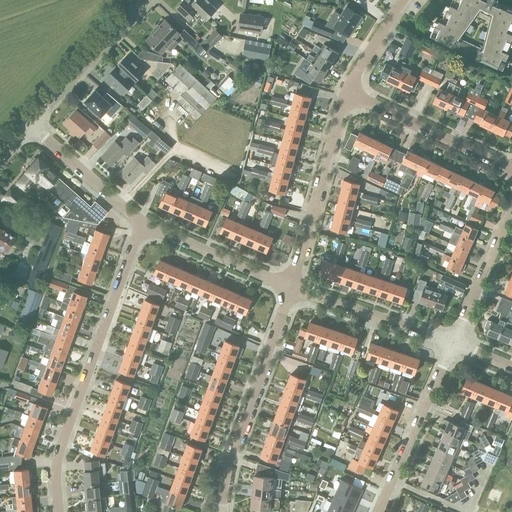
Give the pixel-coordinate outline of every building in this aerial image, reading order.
[(191,26),(202,15),(197,11),(188,3),(190,0),(184,0),(176,8),(188,19),(186,22),(191,26)] [(193,0),(190,0),(188,3),(197,11),(202,15),(204,17),(204,18),(206,20),(216,9),(213,7),(206,0),(197,0),(195,2),(193,0)] [(436,27),(434,26),(430,36),(450,46),(451,45),(453,46),(448,53),(448,54),(478,68),(478,67),(480,59),(482,60),(503,70),(507,60),(505,60),(510,51),(508,50),(511,41),(510,41),(511,37),(511,9),(496,2),(496,0),(454,0),(453,3),(451,3),(447,11),(446,10),(442,19),(440,18),(436,27)] [(349,36),(356,24),(358,25),(360,25),(363,20),(362,18),(361,17),(361,16),(346,7),(334,27),(349,36)] [(265,17),(241,13),(238,30),(263,34),(265,17)] [(305,27),(308,20),(301,18),(299,25),(305,27)] [(174,40),(179,34),(203,57),(206,60),(210,56),(221,63),(223,59),(219,57),(219,56),(210,50),(200,44),(184,29),(180,34),(165,20),(156,30),(174,47),(178,43),(174,40)] [(314,21),(310,29),(331,37),(334,29),(314,21)] [(216,29),(206,39),(213,46),(223,36),(216,29)] [(174,47),(156,30),(146,40),(161,54),(166,48),(170,51),(174,47)] [(317,53),(332,62),(338,53),(330,47),(333,40),(319,35),(316,39),(323,43),(320,48),(315,45),(312,50),(317,53)] [(282,47),(285,43),(276,37),(273,40),(282,47)] [(417,42),(406,37),(399,52),(410,57),(417,42)] [(292,51),(296,45),(290,42),(286,47),(292,51)] [(419,51),(438,59),(441,51),(423,43),(419,51)] [(245,44),(243,56),(267,61),(269,49),(245,44)] [(162,62),(163,57),(143,49),(137,56),(140,59),(156,61),(162,62)] [(326,72),(332,62),(317,53),(314,57),(309,54),(306,59),(311,63),(326,72)] [(118,69),(128,78),(131,76),(136,80),(144,72),(127,55),(118,64),(120,66),(118,69)] [(174,64),(162,62),(156,61),(156,68),(162,75),(174,64)] [(397,85),(407,64),(403,61),(399,70),(393,67),(393,66),(386,63),(379,77),(386,80),(397,85)] [(320,82),(326,72),(311,63),(305,71),(299,67),(295,73),(308,82),(312,77),(320,82)] [(180,64),(165,80),(180,94),(176,99),(197,119),(217,98),(216,97),(219,95),(211,88),(215,84),(211,80),(207,84),(203,82),(201,84),(180,64)] [(407,64),(397,85),(409,91),(410,90),(413,91),(418,82),(414,81),(416,78),(410,75),(413,66),(407,64)] [(427,84),(434,70),(424,66),(418,79),(427,84)] [(126,81),(128,78),(118,69),(116,71),(114,69),(106,78),(123,94),(131,86),(126,81)] [(434,70),(427,84),(437,88),(443,74),(434,70)] [(226,94),(236,82),(230,77),(220,88),(226,94)] [(269,77),(264,90),(269,92),(270,89),(272,90),(273,88),(271,87),(274,79),(269,77)] [(444,107),(455,85),(449,82),(445,91),(439,89),(433,102),(444,107)] [(479,96),(480,96),(481,93),(471,88),(465,100),(463,99),(463,100),(457,97),(461,88),(455,85),(444,107),(456,113),(457,113),(463,116),(469,103),(474,106),(479,96)] [(101,98),(94,91),(85,101),(90,106),(88,108),(96,115),(98,114),(101,117),(105,112),(111,117),(121,106),(109,94),(104,99),(102,97),(101,98)] [(292,106),(307,110),(310,97),(295,93),(292,106)] [(146,95),(137,105),(142,109),(151,100),(146,95)] [(277,106),(280,98),(272,96),(269,104),(277,106)] [(488,100),(480,96),(479,96),(474,106),(479,108),(473,120),(480,123),(480,124),(491,130),(498,116),(486,111),(486,110),(484,109),(488,100)] [(162,97),(155,100),(157,106),(164,103),(162,97)] [(285,108),(287,100),(280,98),(277,106),(285,108)] [(307,110),(292,106),(289,118),(304,122),(307,110)] [(503,118),(507,109),(503,106),(498,116),(491,130),(503,135),(510,138),(511,132),(511,123),(509,122),(509,121),(503,118)] [(91,124),(76,111),(65,124),(72,130),(69,132),(73,136),(76,134),(79,137),(84,131),(90,136),(97,128),(92,123),(91,124)] [(152,131),(132,114),(125,123),(134,130),(135,129),(145,138),(152,131)] [(300,134),(304,122),(289,118),(285,130),(300,134)] [(271,130),(273,122),(265,120),(263,128),(271,130)] [(271,130),(279,132),(281,124),(273,122),(271,130)] [(297,146),(300,134),(285,130),(282,142),(297,146)] [(99,150),(112,136),(106,131),(93,145),(99,150)] [(354,144),(365,149),(370,137),(359,132),(358,136),(351,133),(344,147),(351,151),(354,144)] [(117,143),(115,141),(101,156),(112,166),(123,153),(127,157),(139,142),(134,137),(131,141),(126,137),(122,141),(119,139),(117,143)] [(373,159),(375,154),(381,142),(370,137),(365,149),(362,155),(366,157),(367,156),(373,159)] [(294,158),(297,146),(282,142),(279,154),(294,158)] [(382,143),(381,142),(375,154),(373,159),(378,161),(379,156),(387,159),(394,144),(388,142),(386,142),(386,144),(382,143)] [(169,148),(165,143),(158,148),(163,154),(169,148)] [(264,154),(267,146),(259,144),(257,152),(264,154)] [(272,156),(275,148),(267,146),(264,154),(272,156)] [(399,186),(396,192),(400,194),(403,187),(409,174),(412,167),(418,155),(407,150),(402,162),(399,169),(399,170),(405,173),(399,186)] [(291,169),(294,158),(279,154),(276,165),(291,169)] [(409,174),(403,187),(405,188),(408,190),(414,177),(417,169),(423,172),(428,160),(418,155),(412,167),(409,174)] [(140,164),(134,158),(120,173),(130,183),(141,171),(146,174),(156,164),(147,156),(140,164)] [(352,156),(346,169),(354,173),(360,159),(352,156)] [(35,179),(47,189),(57,177),(46,167),(46,166),(37,158),(36,159),(34,157),(28,164),(31,166),(25,172),(26,172),(17,183),(25,190),(34,180),(35,179)] [(428,160),(423,172),(434,177),(440,165),(428,160)] [(440,165),(434,177),(445,182),(451,167),(445,164),(444,167),(440,165)] [(273,177),(288,181),(291,169),(276,165),(273,177)] [(451,167),(445,182),(452,186),(449,193),(448,193),(446,196),(449,198),(451,193),(453,194),(456,187),(461,175),(457,173),(458,171),(451,167)] [(258,178),(260,170),(252,168),(250,176),(258,178)] [(258,178),(266,180),(268,172),(260,170),(258,178)] [(371,171),(367,179),(383,186),(386,178),(371,171)] [(187,185),(190,177),(183,174),(179,182),(187,185)] [(446,208),(445,210),(449,211),(450,209),(451,209),(455,201),(453,200),(455,196),(457,197),(460,190),(467,192),(472,180),(461,175),(456,187),(453,194),(451,193),(449,198),(448,200),(451,202),(448,209),(446,208)] [(284,194),(288,181),(273,177),(267,176),(265,182),(271,183),(269,190),(284,194)] [(90,206),(78,195),(81,191),(79,189),(75,193),(57,177),(47,189),(69,209),(62,217),(69,218),(80,220),(97,224),(107,212),(94,201),(90,206)] [(171,211),(177,196),(166,192),(170,183),(162,180),(156,193),(163,196),(159,206),(171,211)] [(361,198),(377,202),(378,198),(362,194),(363,193),(357,192),(359,184),(344,180),(341,192),(355,196),(361,198)] [(472,180),(467,192),(473,195),(470,203),(471,203),(468,209),(470,210),(472,204),(474,204),(482,185),(472,180)] [(179,182),(176,189),(183,193),(187,185),(179,182)] [(209,195),(213,187),(205,184),(202,192),(209,195)] [(468,217),(466,220),(469,221),(470,220),(479,225),(483,215),(477,213),(480,207),(479,207),(483,200),(489,203),(488,205),(496,209),(501,198),(493,194),(494,191),(482,185),(474,204),(472,204),(470,210),(473,211),(470,219),(468,217)] [(247,202),(249,203),(252,195),(249,194),(247,193),(236,187),(232,194),(243,201),(243,200),(247,202)] [(17,208),(23,201),(10,190),(5,197),(17,208)] [(209,195),(202,192),(199,200),(202,201),(206,203),(209,195)] [(352,208),(355,196),(341,192),(337,204),(352,208)] [(182,216),(188,201),(177,196),(171,211),(182,216)] [(188,201),(182,216),(194,221),(200,206),(202,201),(199,200),(191,196),(188,201)] [(376,206),(377,202),(361,198),(360,202),(376,206)] [(247,211),(251,203),(249,203),(247,202),(243,200),(243,201),(240,208),(247,211)] [(349,220),(352,208),(337,204),(334,216),(349,220)] [(200,206),(194,221),(205,226),(211,211),(200,206)] [(222,214),(228,217),(231,211),(224,208),(222,214)] [(244,219),(247,211),(240,208),(237,216),(244,219)] [(270,221),(273,213),(266,210),(263,218),(270,221)] [(470,210),(465,219),(466,220),(468,217),(470,219),(473,211),(470,210)] [(346,233),(349,220),(334,216),(331,229),(346,233)] [(419,229),(423,231),(428,220),(421,217),(419,229)] [(75,235),(80,220),(69,218),(64,231),(75,235)] [(238,223),(226,218),(220,232),(232,237),(238,223)] [(267,229),(270,221),(263,218),(259,226),(267,229)] [(355,222),(354,226),(362,228),(364,220),(356,218),(355,222)] [(364,220),(362,228),(365,229),(369,230),(370,229),(371,226),(372,222),(364,220)] [(50,223),(32,267),(44,272),(62,227),(50,223)] [(243,242),(249,228),(238,223),(232,237),(243,242)] [(473,240),(478,229),(465,224),(463,229),(456,226),(454,229),(453,231),(473,240)] [(447,226),(445,230),(452,234),(449,242),(456,246),(468,251),(473,240),(453,231),(454,229),(447,226)] [(92,236),(90,242),(104,246),(108,234),(95,230),(95,229),(88,227),(86,233),(92,236)] [(2,230),(0,228),(0,248),(7,253),(16,238),(2,230)] [(254,247),(261,233),(249,228),(243,242),(254,247)] [(73,241),(75,235),(64,231),(67,232),(64,238),(73,241)] [(272,238),(261,233),(254,247),(266,252),(272,238)] [(412,239),(405,237),(402,247),(408,249),(412,239)] [(100,258),(104,246),(90,242),(86,253),(100,258)] [(336,247),(336,249),(344,252),(347,244),(342,243),(338,242),(336,247)] [(430,255),(421,251),(423,245),(418,243),(416,254),(418,255),(418,256),(428,260),(430,255)] [(451,256),(463,261),(468,251),(456,246),(454,251),(445,247),(444,251),(443,253),(451,256)] [(79,257),(80,252),(73,250),(69,248),(67,253),(71,254),(79,257)] [(429,249),(428,251),(435,254),(436,253),(442,255),(441,258),(449,261),(446,268),(458,273),(461,274),(465,267),(461,266),(463,261),(451,256),(443,253),(444,251),(438,248),(436,252),(429,249)] [(341,260),(344,252),(336,249),(333,257),(341,260)] [(362,250),(360,257),(364,259),(368,260),(370,252),(362,250)] [(100,258),(86,253),(82,265),(96,270),(100,258)] [(357,265),(361,266),(365,268),(368,260),(364,259),(360,257),(357,265)] [(391,268),(394,260),(386,258),(383,265),(391,268)] [(165,279),(171,265),(160,260),(154,274),(165,279)] [(331,279),(336,264),(324,260),(319,275),(331,279)] [(401,263),(398,270),(406,273),(409,266),(401,263)] [(342,283),(347,268),(336,264),(331,279),(342,283)] [(342,283),(354,287),(359,272),(361,266),(357,265),(355,264),(353,270),(347,268),(342,283)] [(96,270),(82,265),(82,266),(76,265),(75,268),(80,270),(77,279),(91,284),(96,270)] [(177,284),(183,270),(171,265),(165,279),(177,284)] [(388,275),(391,268),(383,265),(380,273),(388,275)] [(188,289),(194,275),(183,270),(177,284),(188,289)] [(59,271),(57,277),(70,282),(72,275),(59,271)] [(366,291),(371,276),(359,272),(354,287),(366,291)] [(194,275),(188,289),(194,291),(191,297),(197,299),(200,294),(206,280),(194,275)] [(441,294),(446,284),(451,286),(454,280),(442,275),(436,289),(435,291),(430,306),(442,310),(447,295),(441,294)] [(378,294),(383,280),(371,276),(366,291),(378,294)] [(62,302),(82,309),(86,297),(81,295),(83,290),(51,278),(48,286),(65,292),(62,302)] [(419,302),(430,306),(435,291),(436,289),(425,285),(427,281),(420,279),(417,286),(416,290),(422,292),(419,302)] [(211,299),(217,285),(206,280),(200,294),(211,299)] [(389,298),(394,284),(383,280),(378,294),(389,298)] [(157,298),(161,288),(151,283),(146,294),(157,298)] [(394,284),(389,298),(401,303),(406,288),(394,284)] [(222,304),(229,290),(217,285),(211,299),(222,304)] [(161,288),(157,298),(162,301),(167,290),(161,288)] [(234,309),(240,295),(229,290),(222,304),(234,309)] [(33,318),(41,298),(27,293),(20,313),(33,318)] [(240,295),(234,309),(245,314),(252,300),(240,295)] [(82,309),(62,302),(49,297),(45,296),(44,300),(47,301),(47,302),(60,306),(59,308),(66,310),(64,316),(77,321),(82,309)] [(174,306),(180,308),(184,298),(179,296),(174,306)] [(498,338),(508,315),(511,304),(511,301),(502,297),(496,311),(502,313),(500,319),(498,324),(488,320),(485,326),(489,328),(487,334),(498,338)] [(185,311),(190,300),(184,298),(180,308),(185,311)] [(187,313),(192,315),(198,301),(193,299),(187,313)] [(140,312),(155,317),(159,305),(145,300),(140,312)] [(491,311),(493,305),(483,302),(481,308),(491,311)] [(203,318),(207,308),(202,305),(197,316),(203,318)] [(207,308),(203,318),(208,320),(213,310),(207,308)] [(151,328),(155,317),(140,312),(136,323),(151,328)] [(77,321),(64,316),(55,313),(53,318),(57,319),(54,327),(73,334),(77,321)] [(225,328),(230,318),(224,315),(220,325),(225,328)] [(509,343),(511,335),(511,323),(511,320),(511,316),(508,315),(498,338),(509,343)] [(170,316),(168,321),(178,325),(180,319),(170,316)] [(230,318),(225,328),(231,330),(236,320),(230,318)] [(166,327),(176,331),(178,325),(168,321),(166,327)] [(317,341),(322,326),(310,322),(306,332),(305,337),(317,341)] [(146,340),(151,328),(136,323),(132,335),(146,340)] [(328,345),(333,330),(322,326),(317,341),(328,345)] [(69,346),(73,334),(54,327),(52,335),(41,331),(40,335),(69,346)] [(333,330),(328,345),(340,349),(345,334),(333,330)] [(352,353),(357,338),(345,334),(340,349),(352,353)] [(64,358),(69,346),(40,335),(37,341),(53,347),(50,353),(64,358)] [(142,352),(146,340),(132,335),(128,347),(142,352)] [(298,352),(302,340),(298,338),(292,355),(292,356),(306,360),(307,355),(298,352)] [(159,345),(170,348),(172,343),(161,339),(159,345)] [(197,344),(208,348),(210,342),(199,339),(197,344)] [(217,345),(215,351),(221,353),(235,358),(239,346),(225,341),(222,347),(217,345)] [(383,347),(371,343),(367,358),(379,362),(383,347)] [(205,354),(208,348),(197,344),(195,350),(205,354)] [(168,354),(170,348),(159,345),(157,351),(168,354)] [(316,355),(319,348),(311,345),(308,353),(316,355)] [(64,358),(50,353),(38,348),(31,346),(29,350),(36,353),(43,355),(43,357),(48,359),(46,365),(60,370),(64,358)] [(138,364),(142,352),(128,347),(123,358),(138,364)] [(390,366),(395,351),(383,347),(379,362),(390,366)] [(402,370),(407,355),(395,351),(390,366),(402,370)] [(231,370),(235,358),(221,353),(216,364),(231,370)] [(314,363),(316,355),(308,353),(307,355),(306,360),(314,363)] [(340,363),(342,356),(334,353),(331,360),(340,363)] [(407,355),(402,370),(414,374),(419,359),(407,355)] [(134,376),(138,364),(123,358),(119,370),(134,376)] [(46,365),(33,360),(32,365),(39,368),(38,369),(40,370),(38,376),(42,377),(55,382),(60,370),(46,365)] [(337,371),(340,363),(331,360),(329,368),(337,371)] [(353,377),(358,363),(351,360),(346,375),(353,377)] [(153,362),(151,368),(161,371),(163,366),(153,362)] [(189,368),(199,371),(201,366),(191,362),(189,368)] [(226,381),(231,370),(216,364),(212,376),(226,381)] [(312,366),(310,374),(318,377),(321,369),(312,366)] [(378,376),(381,369),(372,366),(370,373),(378,376)] [(159,377),(161,371),(151,368),(149,374),(159,377)] [(196,381),(199,371),(189,368),(185,377),(196,381)] [(376,384),(378,376),(370,373),(367,381),(376,384)] [(222,393),(226,381),(212,376),(206,374),(204,380),(210,382),(208,388),(222,393)] [(286,386),(301,391),(305,379),(291,374),(286,386)] [(402,385),(404,377),(396,374),(393,382),(401,385),(402,385)] [(51,395),(55,382),(42,377),(38,376),(36,375),(35,380),(40,382),(37,390),(51,395)] [(479,382),(467,378),(461,392),(473,397),(479,382)] [(32,386),(14,380),(13,383),(14,387),(30,393),(32,386)] [(112,391),(126,397),(130,385),(116,380),(112,391)] [(400,391),(401,385),(393,382),(391,389),(399,391),(400,391)] [(484,401),(490,387),(479,382),(473,397),(484,401)] [(180,391),(191,395),(193,389),(183,385),(180,391)] [(297,403),(301,391),(286,386),(282,398),(297,403)] [(496,406),(502,392),(490,387),(484,401),(496,406)] [(16,391),(8,388),(7,391),(15,395),(14,398),(26,402),(29,395),(21,393),(16,391)] [(218,405),(222,393),(208,388),(205,395),(202,394),(201,398),(218,405)] [(305,397),(313,400),(316,392),(308,389),(305,397)] [(112,391),(107,403),(122,408),(128,411),(132,399),(126,397),(112,391)] [(189,400),(191,395),(180,391),(179,397),(189,400)] [(316,392),(313,400),(320,403),(323,395),(316,392)] [(511,396),(502,392),(496,406),(507,411),(504,417),(511,419),(511,418),(511,402),(511,403),(511,400),(511,396)] [(141,396),(139,401),(149,405),(151,400),(141,396)] [(214,416),(218,405),(201,398),(201,399),(203,399),(199,411),(214,416)] [(292,415),(297,403),(282,398),(278,409),(292,415)] [(455,398),(451,407),(458,410),(463,401),(455,398)] [(23,413),(28,415),(42,420),(46,407),(33,403),(28,401),(27,406),(26,405),(23,413)] [(137,407),(147,411),(149,405),(139,401),(137,407)] [(466,401),(463,408),(471,411),(474,404),(466,401)] [(118,420),(122,408),(107,403),(103,415),(118,420)] [(358,407),(373,413),(375,409),(360,403),(358,407)] [(378,416),(393,422),(398,410),(384,404),(378,416)] [(371,417),(373,413),(358,407),(356,411),(371,417)] [(462,412),(460,415),(468,419),(471,411),(463,408),(462,412)] [(172,414),(182,418),(184,412),(174,409),(172,414)] [(288,426),(292,415),(278,409),(274,421),(288,426)] [(497,413),(489,410),(486,417),(494,421),(497,413)] [(209,428),(214,416),(199,411),(195,423),(209,428)] [(296,421),(304,424),(307,415),(300,412),(296,421)] [(180,424),(182,418),(172,414),(170,420),(180,424)] [(24,427),(37,432),(42,420),(28,415),(24,427)] [(113,432),(118,420),(103,415),(99,427),(113,432)] [(307,415),(304,424),(312,426),(315,418),(307,415)] [(387,433),(393,422),(378,416),(373,427),(387,433)] [(494,421),(486,417),(483,425),(487,427),(491,428),(494,421)] [(132,419),(130,425),(141,428),(143,423),(132,419)] [(445,430),(465,439),(469,431),(471,432),(474,426),(461,420),(458,426),(449,421),(445,420),(443,422),(447,425),(445,430)] [(274,421),(269,433),(284,438),(290,440),(291,436),(286,434),(288,426),(274,421)] [(16,429),(13,437),(33,444),(37,432),(24,427),(11,423),(9,427),(16,429)] [(205,440),(209,428),(195,423),(191,435),(205,440)] [(128,430),(139,434),(141,428),(130,425),(128,430)] [(348,429),(363,436),(365,432),(350,425),(348,429)] [(109,444),(113,432),(99,427),(95,438),(109,444)] [(382,445),(387,433),(373,427),(368,438),(382,445)] [(465,439),(445,430),(441,428),(440,431),(443,434),(441,439),(461,448),(462,449),(462,448),(461,448),(465,439)] [(361,440),(363,436),(348,429),(347,433),(361,440)] [(265,445),(280,450),(284,438),(269,433),(265,445)] [(480,441),(484,448),(490,444),(484,434),(478,437),(480,441)] [(288,444),(296,447),(299,439),(291,436),(290,440),(288,444)] [(28,457),(33,444),(13,437),(10,445),(17,447),(15,452),(28,457)] [(437,437),(436,439),(439,443),(437,448),(456,457),(460,454),(459,454),(461,448),(441,439),(437,437)] [(105,456),(109,444),(95,438),(90,450),(105,456)] [(363,450),(377,456),(382,445),(368,438),(363,450)] [(296,447),(303,449),(306,441),(299,439),(296,447)] [(487,452),(484,448),(480,441),(476,444),(478,449),(477,450),(480,455),(487,452)] [(122,448),(132,452),(134,446),(124,442),(122,448)] [(172,445),(162,442),(160,448),(170,452),(172,445)] [(183,456),(197,461),(202,449),(187,444),(183,456)] [(278,455),(284,457),(285,452),(280,450),(265,445),(261,456),(275,462),(278,455)] [(437,448),(433,446),(432,448),(435,452),(433,457),(452,465),(456,457),(437,448)] [(372,468),(377,456),(363,450),(357,447),(355,454),(357,455),(355,459),(352,458),(349,467),(363,473),(366,465),(372,468)] [(130,458),(132,452),(122,448),(120,454),(130,458)] [(483,461),(480,455),(477,450),(472,453),(474,458),(473,459),(476,464),(483,461)] [(285,452),(284,457),(283,459),(290,462),(293,455),(285,452)] [(156,459),(166,463),(168,457),(158,454),(156,459)] [(452,465),(433,457),(429,455),(428,457),(431,460),(429,466),(446,473),(448,474),(452,465)] [(193,473),(197,461),(183,456),(179,468),(193,473)] [(123,466),(128,468),(130,469),(133,460),(126,458),(123,466)] [(164,469),(166,463),(156,459),(153,465),(164,469)] [(479,470),(476,464),(473,459),(468,462),(470,467),(469,468),(472,473),(479,470)] [(85,485),(99,483),(98,477),(104,477),(106,472),(105,463),(99,463),(98,460),(84,462),(85,471),(84,472),(85,485)] [(428,469),(425,474),(425,475),(442,482),(445,484),(446,484),(448,480),(450,481),(452,476),(448,474),(446,473),(429,466),(425,464),(424,466),(428,469)] [(254,475),(253,487),(272,489),(281,489),(282,478),(276,478),(279,470),(267,466),(264,477),(254,475)] [(121,471),(122,481),(125,481),(129,481),(129,479),(131,479),(131,480),(134,480),(136,480),(135,470),(130,469),(128,468),(128,471),(121,471)] [(189,485),(193,473),(179,468),(174,479),(189,485)] [(475,478),(472,473),(469,468),(464,471),(465,473),(460,476),(461,479),(465,476),(468,482),(475,478)] [(14,483),(28,482),(27,469),(13,470),(14,483)] [(425,475),(425,474),(421,473),(420,475),(424,478),(421,484),(441,493),(445,484),(442,482),(425,475)] [(144,481),(146,482),(157,486),(159,481),(148,477),(146,476),(144,481)] [(471,487),(468,482),(465,476),(461,479),(460,479),(462,485),(461,485),(464,491),(471,487)] [(125,481),(126,492),(135,491),(134,480),(131,480),(131,479),(129,479),(129,481),(125,481),(122,481),(125,481)] [(170,491),(185,496),(189,485),(174,479),(170,491)] [(342,481),(338,491),(358,500),(362,490),(363,490),(363,489),(341,480),(342,481)] [(14,483),(15,496),(30,495),(28,482),(14,483)] [(153,499),(155,493),(157,486),(146,482),(142,495),(153,499)] [(99,483),(85,485),(87,498),(106,496),(105,483),(99,483)] [(467,496),(464,491),(461,485),(455,489),(457,491),(444,499),(454,503),(461,499),(467,496)] [(163,495),(161,501),(180,508),(185,496),(170,491),(157,486),(155,493),(163,495)] [(251,498),(279,501),(281,489),(272,489),(253,487),(251,498)] [(482,489),(476,506),(491,511),(492,511),(499,495),(482,489)] [(338,491),(333,502),(353,511),(358,500),(338,491)] [(124,494),(126,507),(134,506),(133,494),(124,494)] [(11,497),(12,510),(17,509),(31,508),(30,495),(15,496),(11,497)] [(106,496),(87,498),(88,510),(109,508),(108,496),(106,496)] [(279,511),(279,501),(251,498),(250,508),(270,510),(279,511)] [(302,500),(300,511),(306,511),(311,501),(302,500)] [(327,511),(352,511),(353,511),(333,502),(328,511),(327,511)] [(421,502),(418,510),(422,511),(426,511),(429,505),(421,502)]
